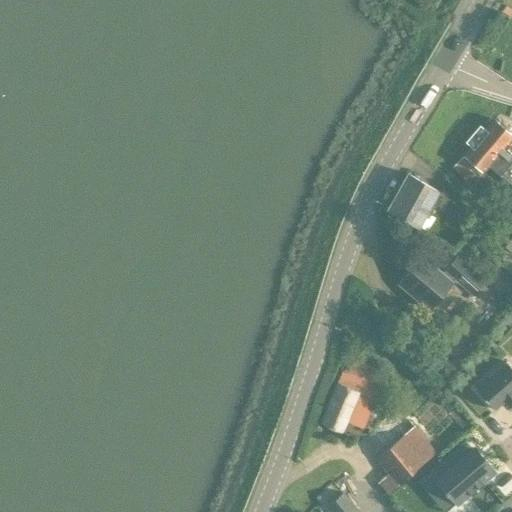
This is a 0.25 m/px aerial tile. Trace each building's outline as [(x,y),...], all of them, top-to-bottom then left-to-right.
[(511,10),(506,6),(502,12),(509,17),(511,12),(511,10)] [(500,32),(508,18),(499,12),(490,25),(500,32)] [(511,134),(494,119),(463,155),(483,172),(488,166),(511,186),(511,134)] [(472,184),(478,177),(459,161),(453,167),(472,184)] [(417,224),(436,189),(406,173),(387,207),(417,224)] [(456,258),(443,274),(422,256),(399,283),(429,308),(451,282),(448,280),(451,277),(473,295),(484,282),(456,258)] [(511,360),(501,349),(467,378),(494,409),(503,401),(509,408),(511,405),(511,360)] [(365,380),(370,367),(353,360),(347,373),(343,371),(322,422),(341,430),(345,419),(361,425),(373,398),(369,397),(374,384),(365,380)] [(425,464),(436,455),(413,426),(401,435),(402,436),(375,458),(388,473),(377,483),(388,495),(398,486),(395,482),(422,460),(425,464)] [(472,434),(413,485),(435,511),(445,502),(452,511),(460,511),(506,472),(472,434)] [(332,511),(358,511),(342,492),(327,506),(332,511)]
